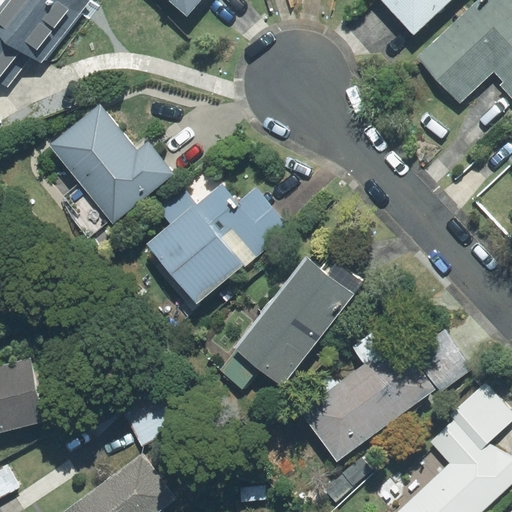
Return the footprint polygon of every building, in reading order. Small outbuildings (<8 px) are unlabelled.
[(0,82),(9,87),(32,57),(42,62),(91,0),(90,0),(4,0),(0,6),(0,82)] [(168,0),(187,15),(200,0),(168,0)] [(382,0),(415,33),(449,0),(382,0)] [(494,70),(504,80),(511,73),(511,0),(476,0),(416,57),(460,102),(494,70)] [(511,73),(504,80),(499,85),(511,98),(511,73)] [(74,220),(88,237),(111,219),(113,222),(173,174),(148,142),(137,151),(101,106),(53,144),(83,181),(64,197),(74,220)] [(16,146),(3,156),(19,178),(32,168),(16,146)] [(171,224),(148,244),(197,303),(244,264),(246,266),(272,244),(268,238),(238,203),(209,169),(160,211),(171,224)] [(285,223),(255,188),(238,203),(268,238),(285,223)] [(258,367),(282,386),(363,283),(336,262),(327,274),(306,258),(219,370),(242,388),(258,367)] [(433,389),(398,342),(392,347),(378,329),(353,347),(366,364),(301,411),(337,459),(433,389)] [(472,369),(444,331),(412,354),(440,392),(472,369)] [(31,358),(0,365),(0,432),(47,420),(31,358)] [(511,421),(511,409),(486,382),(458,409),(490,442),(511,421)] [(170,391),(126,413),(142,446),(187,424),(170,391)] [(511,455),(490,442),(458,409),(426,436),(452,463),(398,511),(481,511),(511,484),(511,455)] [(381,466),(369,453),(328,491),(340,504),(381,466)] [(142,454),(90,493),(103,511),(159,511),(176,500),(142,454)] [(9,465),(0,469),(0,497),(20,487),(9,465)] [(64,511),(103,511),(90,493),(64,511)]
